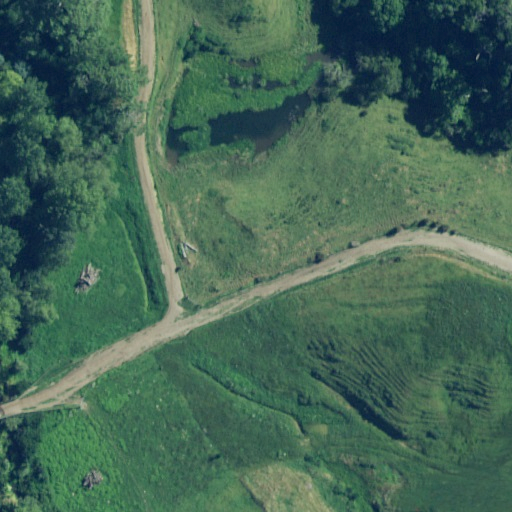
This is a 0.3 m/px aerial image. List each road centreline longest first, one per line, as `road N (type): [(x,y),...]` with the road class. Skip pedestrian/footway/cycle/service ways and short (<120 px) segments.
road 1 (track): [(511,252),(465,226),(209,309)]
road 2 (track): [(209,309),(152,132),(173,0)]
road 3 (track): [(209,309),(0,400)]
